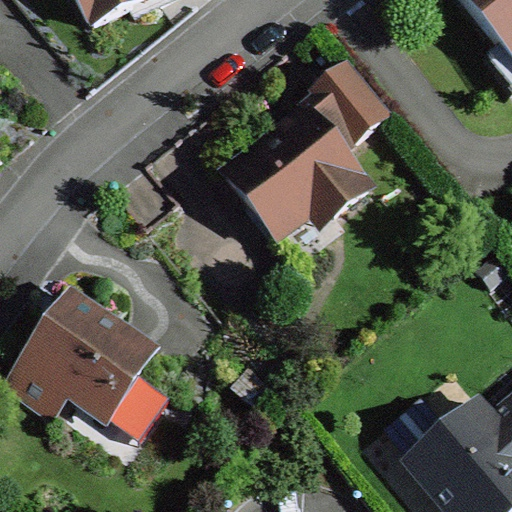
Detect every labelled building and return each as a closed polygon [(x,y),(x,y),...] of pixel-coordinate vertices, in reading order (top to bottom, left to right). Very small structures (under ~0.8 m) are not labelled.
[(74,0),(87,24),(91,22),(94,29),(132,9),(128,2),(132,0),(74,0)] [(132,0),(128,2),(132,9),(139,6),(145,3),(143,0),(132,0)] [(511,0),(459,0),(511,64),(511,0)] [(263,146),(224,177),(276,243),(323,205),(333,217),(367,190),(304,113),(263,146)] [(323,205),(276,243),(296,267),(343,229),(333,217),(323,205)] [(151,357),(70,299),(58,314),(64,318),(60,324),(56,329),(51,326),(8,385),(50,415),(66,394),(104,422),(151,357)] [(511,511),(511,404),(491,422),(477,406),(408,463),(448,511),(511,511)]
